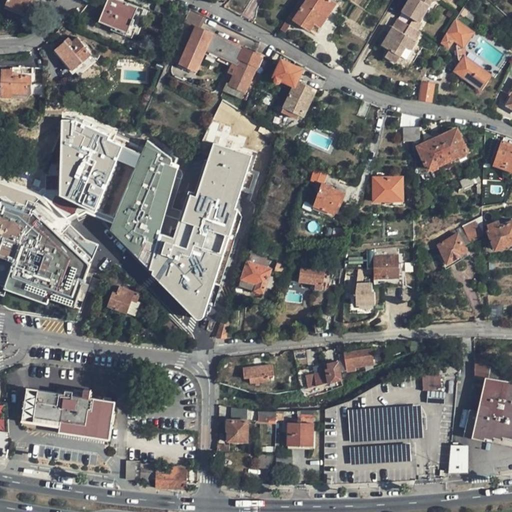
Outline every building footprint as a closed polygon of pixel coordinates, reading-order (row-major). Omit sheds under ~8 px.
[(37,0),(7,0),(5,8),(24,16),(30,2),(35,4),(37,0)] [(128,32),(134,33),(137,33),(147,10),(120,0),(107,0),(100,21),(128,33),(128,32)] [(286,33),(291,26),(295,20),(301,25),(310,31),(315,24),(322,13),(328,17),(337,4),(331,0),(299,0),(281,29),(286,33)] [(410,0),(402,13),(414,20),(420,24),(433,2),(436,0),(410,0)] [(484,5),(476,0),(468,0),(447,33),(442,42),(449,46),(453,41),(464,47),(474,32),(468,28),(484,5)] [(170,8),(156,3),(154,9),(167,15),(170,8)] [(201,29),(206,17),(205,16),(190,9),(185,21),(195,26),(201,29)] [(179,19),(182,13),(174,10),(172,16),(179,19)] [(321,28),(328,17),(322,13),(315,24),(321,28)] [(397,19),(392,27),(409,37),(414,29),(410,26),(397,19)] [(298,30),(301,25),(295,20),(291,26),(298,30)] [(414,20),(410,26),(414,29),(419,32),(423,25),(420,24),(414,20)] [(201,29),(195,26),(180,64),(197,71),(205,54),(236,68),(245,49),(201,29)] [(406,46),(411,49),(416,41),(415,40),(409,37),(392,27),(389,34),(382,45),(390,50),(386,57),(396,63),(401,54),(406,46)] [(415,40),(419,32),(414,29),(409,37),(415,40)] [(72,42),(68,37),(54,50),(72,71),(92,54),(78,37),(72,42)] [(407,57),(411,49),(406,46),(401,54),(407,57)] [(261,56),(245,49),(236,68),(228,85),(244,92),(254,73),(261,56)] [(452,70),(479,92),(493,76),(465,54),(452,70)] [(303,70),(282,60),(274,76),(277,78),(276,79),(277,83),(279,83),(280,83),(282,80),(294,85),(282,112),(297,119),(300,114),(304,116),(316,90),(298,81),(303,70)] [(511,93),(511,97),(507,105),(511,108),(511,68),(501,90),(509,96),(511,93)] [(13,76),(13,73),(13,69),(1,69),(1,98),(12,98),(12,94),(27,94),(27,85),(32,85),(32,75),(21,74),(21,76),(13,76)] [(421,101),(432,102),(434,85),(423,83),(421,101)] [(226,90),(226,92),(242,99),(244,92),(228,85),(226,90)] [(61,121),(59,196),(93,210),(120,145),(105,139),(107,135),(72,119),(61,121)] [(412,141),(411,127),(402,128),(404,142),(412,141)] [(419,127),(411,127),(412,141),(420,141),(419,127)] [(418,146),(429,170),(468,152),(457,129),(418,146)] [(112,228),(124,233),(128,234),(127,237),(134,240),(133,244),(133,246),(135,248),(151,267),(160,235),(179,168),(170,165),(171,162),(171,160),(170,158),(147,141),(142,154),(115,219),(112,228)] [(493,165),(511,171),(511,144),(502,141),(493,165)] [(252,156),(213,143),(196,197),(190,195),(181,222),(177,222),(173,239),(160,235),(151,267),(151,268),(154,270),(152,275),(195,321),(200,319),(204,316),(238,209),(235,208),(252,156)] [(120,145),(93,210),(115,219),(142,154),(120,145)] [(327,173),(314,168),(310,181),(322,185),(322,182),(323,182),(327,173)] [(480,181),(477,173),(460,180),(463,188),(480,181)] [(374,201),(394,200),(402,200),(402,177),(373,178),(374,201)] [(0,180),(0,187),(36,200),(38,194),(0,180)] [(332,185),(323,182),(322,182),(322,185),(313,206),(333,214),(339,201),(342,202),(345,193),(331,188),(332,185)] [(0,284),(4,286),(4,288),(37,300),(49,304),(51,298),(60,301),(75,307),(78,299),(84,301),(89,294),(93,284),(88,282),(92,272),(87,270),(90,264),(60,236),(32,209),(2,198),(0,204),(0,284)] [(463,246),(483,234),(483,222),(482,215),(455,229),(457,234),(463,246)] [(511,220),(499,226),(497,221),(488,225),(490,229),(486,230),(495,249),(511,242),(511,220)] [(455,230),(436,241),(438,245),(457,234),(455,229),(455,230)] [(151,268),(151,267),(135,248),(133,246),(133,244),(134,240),(127,237),(128,234),(124,233),(123,237),(123,239),(124,242),(151,268)] [(466,251),(463,246),(457,234),(438,245),(440,247),(448,262),(466,251)] [(424,251),(440,247),(438,245),(436,241),(422,246),(424,251)] [(396,247),(374,249),(375,278),(399,277),(398,255),(397,255),(396,247)] [(276,250),(272,258),(287,265),(289,256),(276,250)] [(267,259),(251,254),(249,261),(247,261),(240,284),(255,289),(254,291),(263,293),(266,287),(271,289),(275,277),(269,275),(272,268),(265,266),(267,259)] [(284,276),(287,265),(277,262),(274,273),(284,276)] [(299,282),(315,284),(323,285),(325,275),(328,276),(329,267),(301,263),(299,282)] [(373,308),(373,269),(356,269),(356,308),(373,308)] [(107,270),(105,278),(120,284),(123,276),(107,270)] [(117,293),(114,292),(108,306),(131,315),(140,294),(120,286),(117,293)] [(511,289),(489,291),(490,302),(511,300),(511,289)] [(488,306),(489,321),(503,321),(502,305),(488,306)] [(333,331),(335,312),(321,311),(323,323),(323,332),(333,331)] [(228,322),(221,320),(215,338),(226,338),(228,322)] [(323,332),(323,323),(315,324),(316,332),(323,332)] [(368,362),(373,362),(372,348),(344,352),(347,372),(355,371),(355,368),(368,366),(368,362)] [(309,378),(310,387),(327,383),(342,380),(339,362),(322,365),(324,369),(325,369),(325,371),(314,373),(314,377),(309,378)] [(476,388),(486,390),(488,380),(511,384),(511,435),(511,439),(503,437),(502,444),(503,444),(511,446),(511,368),(477,363),(475,363),(476,388)] [(254,383),(258,383),(269,381),(268,376),(273,375),(271,364),(244,367),(245,378),(249,378),(250,383),(254,383)] [(441,389),(441,374),(422,375),(423,389),(441,389)] [(511,384),(488,380),(486,390),(480,412),(470,410),(464,433),(485,439),(484,440),(502,444),(503,437),(511,439),(511,435),(511,384)] [(110,440),(113,422),(114,422),(116,414),(114,413),(115,401),(73,395),(73,391),(66,390),(65,394),(28,388),(26,400),(24,400),(23,409),(24,409),(22,422),(54,427),(60,428),(59,432),(110,440)] [(444,393),(428,392),(427,404),(443,405),(444,393)] [(347,409),(351,464),(411,460),(409,439),(423,438),(421,404),(347,409)] [(248,421),(224,421),(224,428),(226,428),(226,431),(228,431),(228,441),(247,442),(248,421)] [(314,423),(288,423),(288,445),(313,446),(314,423)] [(466,447),(451,445),(448,473),(465,470),(466,447)] [(293,457),(277,457),(277,471),(292,471),(293,457)] [(135,461),(127,460),(126,479),(135,480),(135,461)] [(156,488),(187,489),(187,469),(185,469),(185,466),(156,466),(156,488)]
